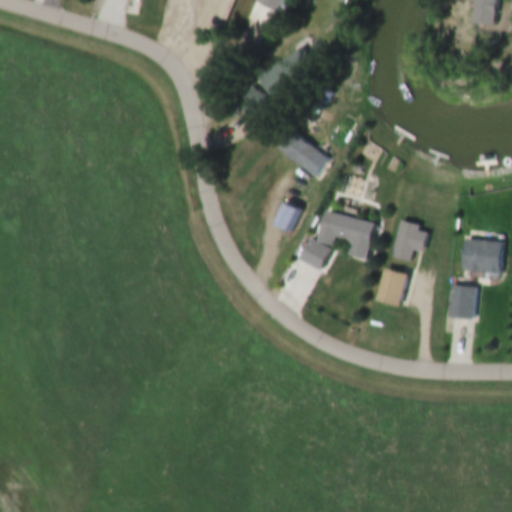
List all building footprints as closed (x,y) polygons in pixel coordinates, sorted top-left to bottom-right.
[(220,29),(221,18),(208,17),(206,27),(220,29)] [(254,81),(267,98),(306,68),(293,51),(254,81)] [(324,161),(288,132),(274,150),(310,179),(324,161)] [(270,228),(289,236),(299,213),(280,205),(270,228)] [(363,262),(371,225),(322,215),(316,244),(303,241),(298,266),(323,272),(328,249),(331,250),(334,240),(349,243),(346,259),(363,262)] [(408,263),(410,251),(421,253),(425,235),(417,233),(418,227),(398,223),(391,259),(408,263)] [(460,275),(498,276),(499,243),(461,242),(460,275)] [(405,278),(381,271),(373,302),(397,309),(405,278)] [(448,321),(472,321),(472,289),(448,289),(448,321)]
